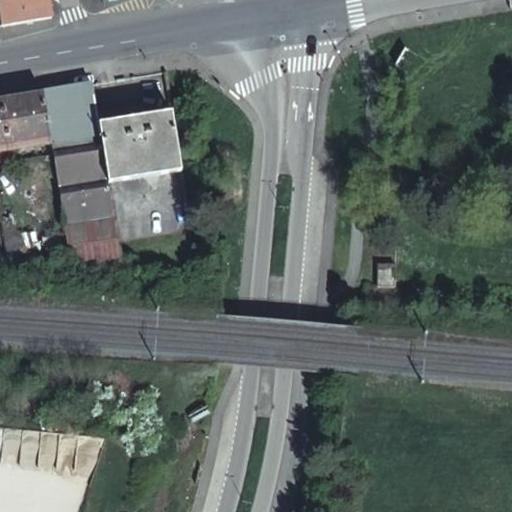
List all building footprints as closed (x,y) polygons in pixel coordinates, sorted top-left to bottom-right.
[(0,0),(0,27),(50,19),(46,0),(0,0)] [(72,263),(124,266),(109,182),(99,123),(92,83),(42,92),(54,159),(68,241),(70,251),(72,263)] [(42,92),(0,98),(0,147),(41,140),(45,161),(54,159),(42,92)] [(109,182),(182,171),(172,111),(141,116),(139,109),(126,111),(127,119),(99,123),(109,182)] [(60,252),(70,251),(68,241),(58,243),(60,252)] [(380,284),(396,284),(396,265),(379,265),(380,284)]
